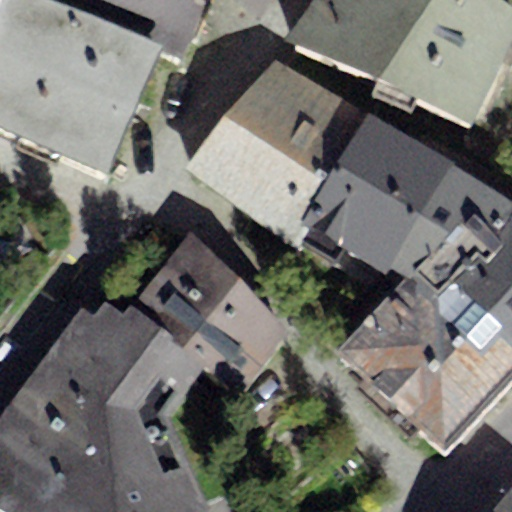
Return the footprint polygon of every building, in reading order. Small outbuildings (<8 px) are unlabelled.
[(0,0),(0,127),(106,173),(162,50),(79,15),(44,0),(0,0)] [(83,0),(79,15),(162,50),(180,58),(206,7),(195,2),(196,0),(83,0)] [(234,0),(261,21),(275,0),(234,0)] [(314,0),(285,41),(378,80),(430,0),(314,0)] [(511,5),(502,0),(430,0),(378,80),(473,123),(511,45),(511,5)] [(366,114),(276,59),(186,169),(292,246),(304,225),(366,114)] [(392,267),(405,276),(414,266),(442,292),(452,282),(511,216),(511,203),(366,114),(304,225),(386,274),(392,267)] [(511,216),(452,282),(511,337),(511,216)] [(205,367),(241,397),(289,332),(191,231),(132,305),(205,367)] [(445,449),(511,377),(511,337),(452,282),(442,292),(414,266),(405,276),(337,349),(445,449)] [(22,388),(0,416),(0,508),(6,511),(204,511),(210,507),(169,419),(205,367),(132,305),(125,312),(106,301),(93,314),(83,306),(22,388)] [(511,511),(511,488),(509,486),(488,511),(511,511)]
